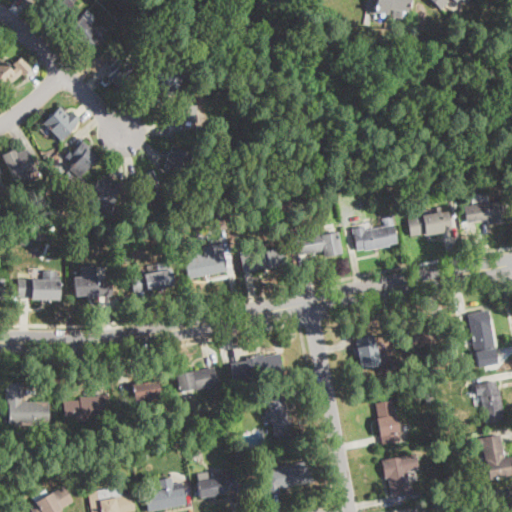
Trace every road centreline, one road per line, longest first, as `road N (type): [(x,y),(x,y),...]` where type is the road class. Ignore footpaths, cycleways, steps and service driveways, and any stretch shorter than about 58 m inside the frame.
road 1 (residential): [(511,264),(104,341),(0,342)]
road 2 (residential): [(350,511),(310,303)]
road 3 (residential): [(122,134),(0,13)]
